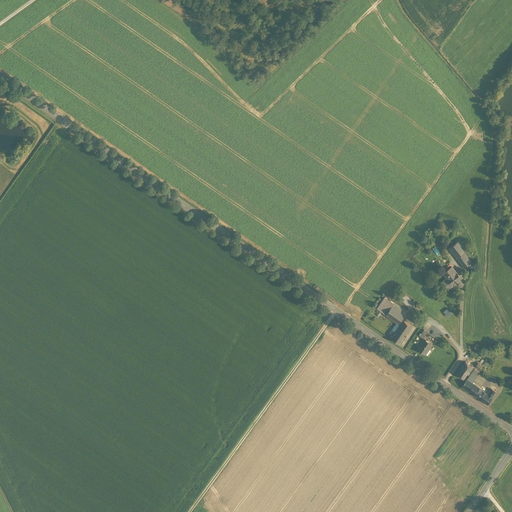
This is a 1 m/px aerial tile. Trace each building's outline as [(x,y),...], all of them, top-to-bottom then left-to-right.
[(450,248),(465,268),(472,262),(464,252),(466,251),(459,241),(450,248)] [(448,279),(457,273),(452,267),(443,273),(447,278),(448,279)] [(448,279),(448,280),(451,284),(455,282),(457,283),(458,282),(457,280),(461,277),(457,273),(448,279)] [(448,279),(447,278),(443,282),(449,289),(453,286),(451,284),(448,280),(448,279)] [(407,312),(385,297),(377,309),(397,323),(399,324),(402,319),(407,312)] [(405,298),(402,301),(409,309),(410,310),(417,305),(412,300),(409,303),(405,298)] [(413,326),(402,319),(399,324),(400,324),(401,323),(411,329),(413,326)] [(401,335),(405,338),(411,329),(401,323),(400,324),(397,329),(402,333),(401,335)] [(391,337),(400,344),(405,338),(401,335),(402,333),(397,329),(395,331),(391,337)] [(417,349),(425,354),(432,344),(424,339),(417,349)] [(461,369),(467,374),(472,367),(472,366),(466,362),(461,369)] [(474,368),(474,369),(469,376),(468,377),(472,380),(478,371),(474,368)] [(467,374),(461,369),(458,373),(464,378),(467,374)] [(462,386),(470,391),(474,385),(475,384),(467,378),(462,386)] [(488,394),(477,386),(472,393),(488,404),(492,398),(488,394)] [(488,394),(492,398),(497,392),(492,389),(488,394)]
